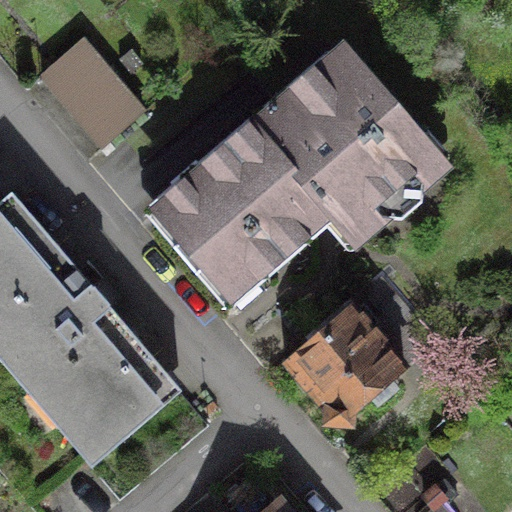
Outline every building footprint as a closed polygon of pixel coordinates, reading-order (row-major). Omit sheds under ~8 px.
[(82,39),(40,74),(101,146),(143,110),(82,39)] [(431,153),(344,51),(157,211),(229,294),(328,209),(351,235),(371,218),(372,204),(431,153)] [(173,380),(10,192),(0,200),(0,470),(36,511),(104,511),(206,425),(170,383),(173,380)] [(380,276),(284,360),(339,423),(417,354),(432,371),(450,355),(380,276)] [(283,511),(275,502),(263,511),(283,511)]
